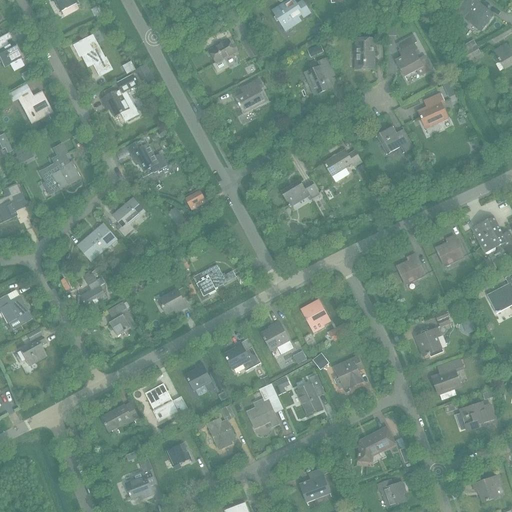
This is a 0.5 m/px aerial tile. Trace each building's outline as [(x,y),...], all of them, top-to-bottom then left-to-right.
[(54,0),(61,12),(77,3),(75,0),(54,0)] [(292,0),(273,12),(283,27),(286,31),(301,21),(298,17),(301,14),(303,17),(310,13),(302,0),(297,4),(293,0),(292,0)] [(471,19),(483,28),(494,15),(474,0),(464,0),(460,6),(468,12),(463,18),(469,22),(471,19)] [(0,38),(0,59),(4,68),(22,58),(14,42),(9,45),(7,41),(12,39),(9,33),(0,38)] [(93,35),(75,45),(82,57),(87,54),(100,78),(113,71),(93,35)] [(265,55),(255,36),(243,42),(252,58),(257,55),(259,58),(265,55)] [(216,64),(236,53),(228,39),(209,50),(216,64)] [(374,70),(374,39),(356,39),(355,69),(374,70)] [(405,77),(422,67),(416,56),(419,54),(414,44),(403,50),(406,56),(396,61),(405,77)] [(504,69),(511,64),(511,54),(506,44),(500,48),(501,50),(496,54),(504,69)] [(468,60),(480,53),(476,47),(465,53),(468,60)] [(326,76),(333,73),(327,59),(319,63),(320,67),(305,73),(314,95),(331,88),(326,76)] [(123,66),(127,74),(135,71),(130,62),(123,66)] [(145,66),(136,70),(143,85),(152,80),(145,66)] [(119,91),(101,100),(105,107),(109,105),(115,117),(121,113),(126,122),(139,115),(134,106),(126,92),(138,85),(133,75),(118,84),(121,90),(119,91)] [(240,89),(243,95),(236,98),(244,113),(267,101),(260,88),(263,87),(259,79),(240,89)] [(13,103),(19,100),(24,109),(28,108),(36,122),(52,113),(41,94),(33,98),(26,86),(9,95),(13,103)] [(426,128),(448,118),(441,104),(444,103),(440,94),(427,100),(430,107),(419,112),(426,128)] [(405,152),(413,148),(405,134),(398,138),(392,128),(378,136),(388,154),(401,147),(405,152)] [(0,136),(0,135),(0,146),(1,149),(4,148),(7,154),(8,153),(11,151),(4,134),(0,136)] [(148,146),(141,150),(137,143),(127,149),(134,162),(137,160),(144,172),(158,164),(148,146)] [(54,165),(39,172),(45,183),(43,184),(49,196),(59,190),(80,179),(71,161),(67,163),(65,158),(66,157),(64,154),(66,152),(62,145),(52,150),(56,157),(51,160),(54,165)] [(355,166),(361,162),(354,151),(348,155),(344,150),(323,163),(332,177),(353,163),(355,166)] [(418,171),(413,174),(416,179),(427,173),(419,159),(413,162),(418,171)] [(320,194),(319,192),(313,182),(303,188),(300,181),(282,192),(291,207),(308,197),(310,200),(320,194)] [(7,196),(0,199),(0,223),(16,216),(13,210),(26,205),(17,184),(4,189),(7,196)] [(197,190),(182,198),(187,207),(201,199),(197,190)] [(133,200),(113,216),(120,225),(117,227),(125,236),(134,229),(130,225),(144,213),(133,200)] [(506,251),(511,247),(511,239),(508,232),(502,235),(493,217),(472,228),(485,253),(502,245),(506,251)] [(103,224),(81,243),(94,259),(117,240),(103,224)] [(444,266),(463,257),(453,236),(446,239),(449,245),(437,250),(444,266)] [(405,285),(424,276),(414,254),(407,258),(409,263),(397,268),(405,285)] [(203,296),(215,289),(235,278),(232,272),(223,277),(217,265),(199,275),(203,281),(197,285),(203,296)] [(511,274),(505,278),(508,284),(486,295),(496,314),(511,305),(511,274)] [(100,287),(105,284),(102,278),(89,286),(92,291),(80,298),(87,309),(106,298),(100,287)] [(180,312),(187,308),(177,291),(159,301),(166,314),(178,308),(180,312)] [(6,295),(0,298),(0,313),(2,313),(8,324),(8,323),(12,330),(32,319),(28,312),(29,312),(19,295),(9,301),(6,295)] [(323,326),(330,322),(318,300),(307,306),(309,309),(302,313),(310,327),(320,321),(323,326)] [(138,327),(127,309),(123,302),(108,311),(114,321),(110,323),(118,336),(130,329),(131,331),(138,327)] [(440,327),(449,323),(444,312),(435,316),(440,327)] [(274,327),(261,333),(270,349),(276,346),(281,355),(293,348),(290,343),(279,322),(273,325),(274,327)] [(348,334),(344,326),(330,333),(334,341),(348,334)] [(436,337),(440,335),(437,328),(415,337),(423,357),(441,349),(436,337)] [(38,330),(27,336),(30,342),(41,335),(38,330)] [(41,347),(46,344),(43,338),(20,351),(29,367),(47,357),(41,347)] [(232,370),(242,364),(246,371),(260,364),(251,348),(245,351),(240,343),(234,346),(236,349),(224,356),(232,370)] [(357,357),(335,367),(334,370),(343,389),(350,386),(350,388),(362,382),(357,371),(362,368),(357,357)] [(455,371),(463,368),(460,360),(442,366),(445,373),(432,377),(438,395),(460,386),(455,371)] [(193,391),(211,381),(201,363),(195,367),(197,370),(186,377),(193,391)] [(210,373),(216,385),(214,386),(217,392),(225,388),(222,382),(216,370),(210,373)] [(296,391),(306,414),(322,407),(315,392),(322,388),(316,375),(309,378),(311,384),(296,391)] [(150,395),(147,396),(155,411),(157,410),(161,418),(179,408),(177,404),(182,401),(180,397),(172,402),(169,395),(168,396),(165,392),(166,391),(163,384),(148,392),(150,395)] [(264,388),(271,402),(276,400),(269,385),(264,388)] [(267,398),(260,400),(254,403),(256,408),(247,412),(254,428),(270,421),(272,427),(278,424),(267,398)] [(184,416),(189,413),(182,401),(177,404),(179,408),(184,416)] [(479,424),(495,419),(489,404),(483,406),(482,402),(459,410),(467,432),(480,428),(479,424)] [(132,421),(138,418),(130,403),(124,406),(124,405),(101,418),(108,432),(131,419),(132,421)] [(228,419),(234,417),(229,406),(223,409),(228,419)] [(230,442),(231,441),(235,439),(226,420),(221,423),(218,422),(210,426),(209,428),(218,447),(221,448),(229,444),(230,442)] [(382,451),(395,445),(386,428),(359,441),(358,461),(371,462),(372,454),(381,449),(382,451)] [(172,449),(166,452),(173,466),(190,458),(186,451),(182,453),(181,450),(185,448),(183,444),(172,449)] [(145,476),(125,484),(131,500),(144,495),(145,498),(153,495),(149,485),(154,484),(149,470),(152,469),(148,458),(139,461),(143,472),(145,476)] [(323,475),(328,474),(326,468),(310,474),(312,480),(300,484),(306,502),(330,494),(323,475)] [(494,485),(499,483),(496,476),(473,485),(475,492),(478,491),(482,503),(498,497),(494,485)] [(387,508),(405,502),(402,491),(405,490),(402,482),(392,485),(390,479),(377,484),(379,491),(380,491),(387,508)]
